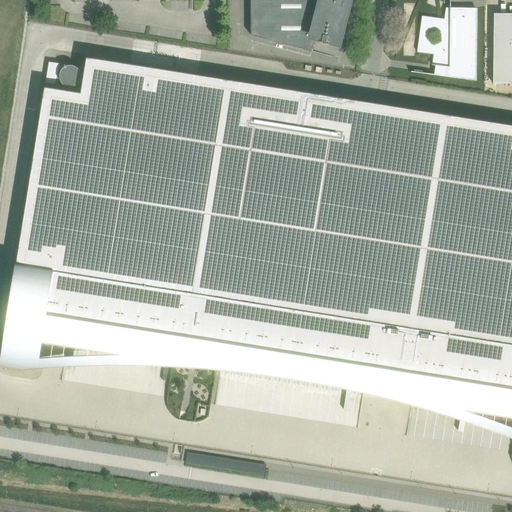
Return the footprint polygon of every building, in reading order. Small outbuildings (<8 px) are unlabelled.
[(251,0),(252,35),(312,51),(315,40),(320,42),(324,44),(328,44),(329,43),(327,43),(327,40),(338,43),(348,0),(251,0)] [(423,16),(417,52),(434,54),(432,64),(432,65),(436,65),(434,74),(409,71),(477,80),(475,8),(451,8),(450,0),(450,22),(444,21),(445,19),(423,16)] [(493,83),(511,83),(511,13),(494,13),(493,83)] [(45,87),(6,331),(511,411),(511,124),(87,57),(81,92),(45,87)] [(57,84),(60,63),(49,62),(46,83),(57,84)]
